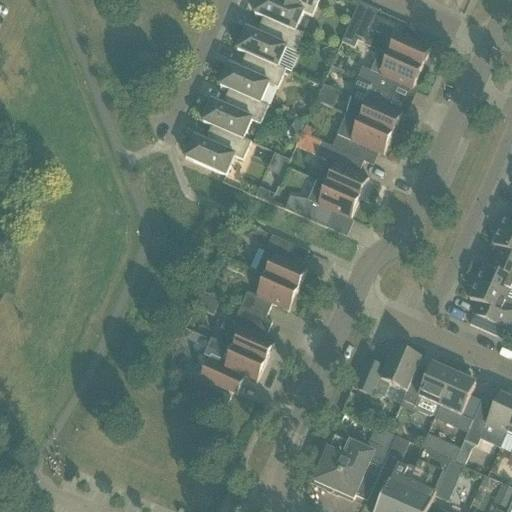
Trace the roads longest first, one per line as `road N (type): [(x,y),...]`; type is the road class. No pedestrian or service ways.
road 1 (residential): [(349,301),(373,260),(408,230),(469,88)]
road 2 (residential): [(277,506),(274,475),(349,301)]
road 3 (residential): [(423,333),(511,135)]
road 4 (residential): [(173,159),(165,142),(177,134),(179,112),(230,0)]
